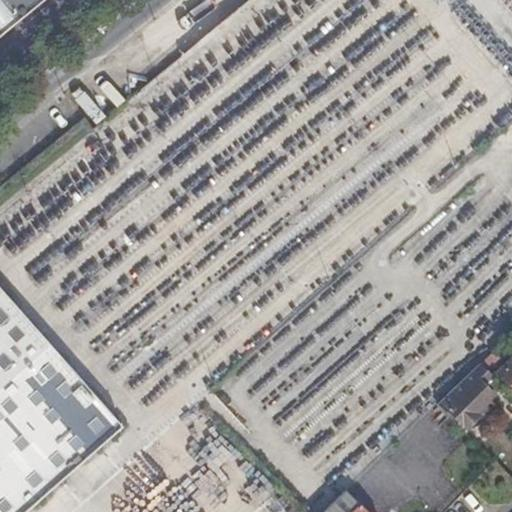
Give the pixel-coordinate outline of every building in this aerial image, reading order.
[(0,0),(0,31),(37,0),(0,0)] [(179,54),(249,0),(209,0),(164,35),(179,54)] [(511,0),(451,0),(458,5),(459,7),(452,12),(473,44),(511,73),(511,0)] [(177,129),(174,108),(165,109),(163,92),(136,95),(138,116),(152,114),(153,132),(177,129)] [(0,511),(20,511),(119,429),(0,288),(0,511)] [(497,344),(478,362),(486,371),(506,353),(497,344)] [(511,351),(494,370),(511,388),(511,351)] [(436,403),(446,412),(449,409),(467,427),(478,417),(474,412),(500,385),(486,371),(478,362),(436,403)] [(223,466),(239,484),(253,472),(237,454),(223,466)] [(365,511),(344,492),(323,511),(365,511)]
